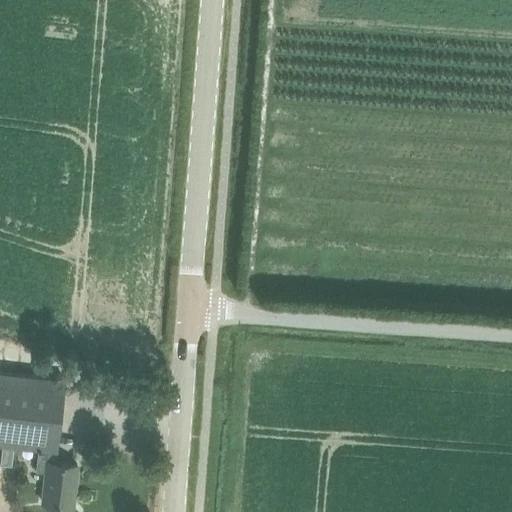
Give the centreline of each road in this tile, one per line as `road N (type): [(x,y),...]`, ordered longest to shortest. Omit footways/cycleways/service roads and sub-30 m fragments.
road 1 (unclassified): [(511,338),(186,316)]
road 2 (tertiary): [(186,316),(210,0)]
road 3 (tertiary): [(172,511),(186,316)]
